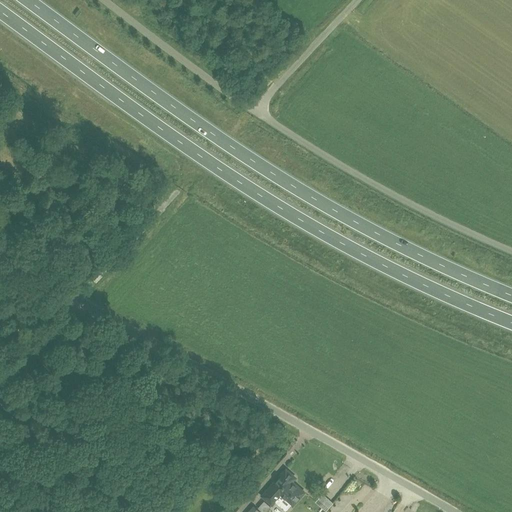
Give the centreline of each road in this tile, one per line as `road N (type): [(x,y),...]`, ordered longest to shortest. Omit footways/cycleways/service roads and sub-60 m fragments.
road 1 (trunk): [(0,12),(319,231),(511,323)]
road 2 (trunk): [(511,295),(288,182),(26,0)]
road 3 (unclassified): [(450,511),(76,306)]
road 4 (unclassified): [(256,110),(411,205),(511,250)]
road 5 (unclassified): [(102,0),(256,110)]
road 6 (unclassified): [(256,110),(356,0)]
road 7 (unknown): [(76,306),(177,198)]
